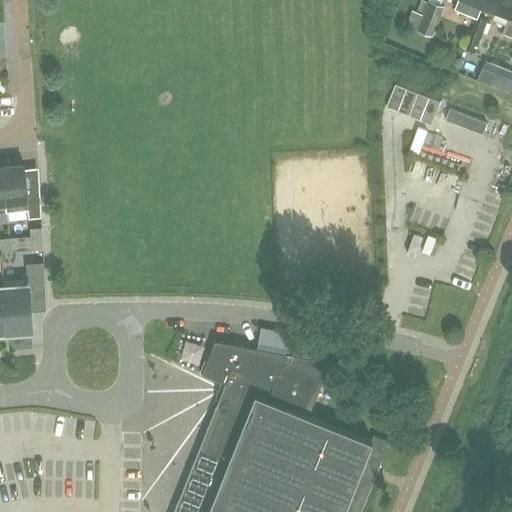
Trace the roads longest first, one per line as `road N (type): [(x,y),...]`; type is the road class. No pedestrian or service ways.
road 1 (residential): [(121,311),(283,318),(419,348)]
road 2 (residential): [(17,0),(24,122),(0,137)]
road 3 (residential): [(121,311),(53,320),(50,397)]
